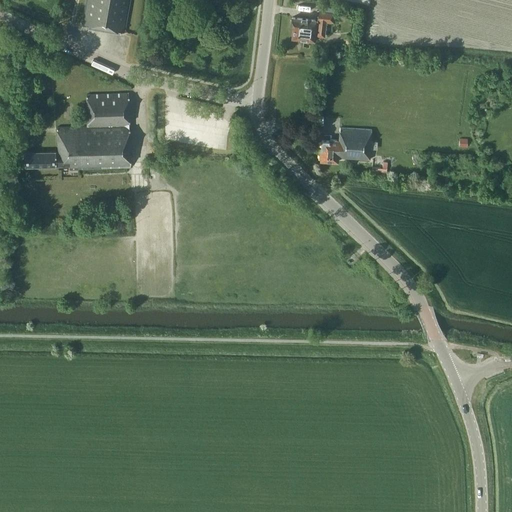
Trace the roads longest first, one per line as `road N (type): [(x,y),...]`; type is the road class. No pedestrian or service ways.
road 1 (track): [(439,347),(0,338)]
road 2 (secondary): [(456,385),(416,294),(276,151),(255,106)]
road 3 (unclassified): [(255,106),(121,70),(0,13)]
road 4 (secondary): [(481,511),(480,465),(456,385)]
